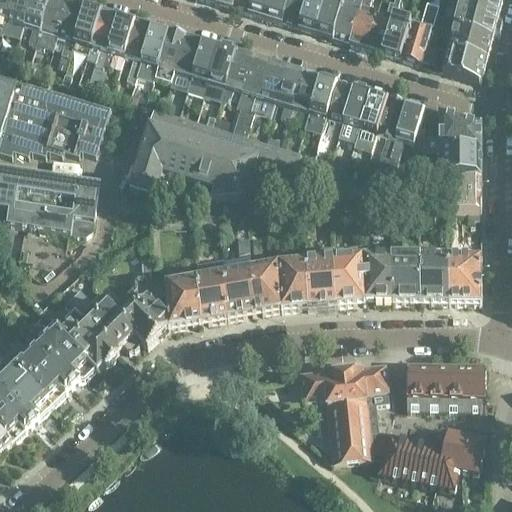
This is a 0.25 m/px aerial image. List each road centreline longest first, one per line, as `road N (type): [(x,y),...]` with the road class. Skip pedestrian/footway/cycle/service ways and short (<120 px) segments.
road 1 (residential): [(501,340),(307,342),(184,363),(18,511)]
road 2 (residential): [(130,0),(496,113)]
road 3 (residential): [(501,340),(496,113)]
road 4 (unknown): [(0,236),(34,252),(79,241),(121,173)]
